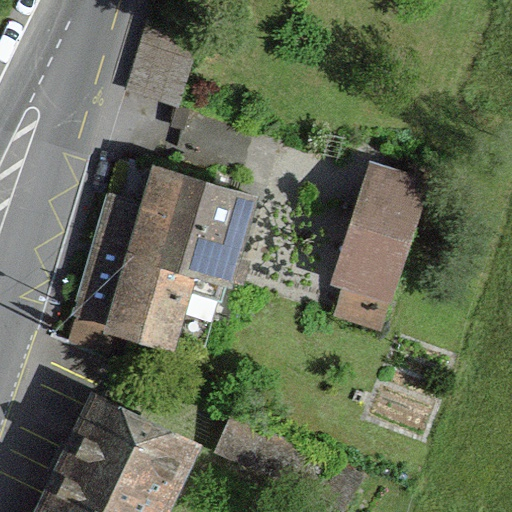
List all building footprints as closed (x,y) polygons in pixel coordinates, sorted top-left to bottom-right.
[(201,31),(152,15),(129,87),(178,103),(201,31)] [(145,203),(111,194),(77,312),(109,321),(106,329),(170,347),(188,286),(222,295),(253,188),(157,161),(145,203)] [(428,184),(375,166),(338,280),(391,298),(428,184)] [(96,399),(43,511),(168,511),(199,447),(96,399)] [(366,476),(238,419),(225,452),(346,506),(366,476)]
